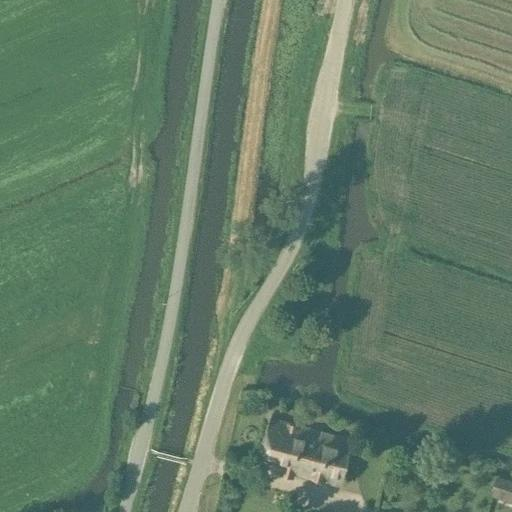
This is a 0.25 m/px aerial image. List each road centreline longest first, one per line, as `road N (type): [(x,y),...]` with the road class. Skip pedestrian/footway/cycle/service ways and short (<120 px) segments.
road 1 (unclassified): [(179,511),(230,358),(305,217),(345,0)]
road 2 (unclassified): [(123,511),(216,0)]
